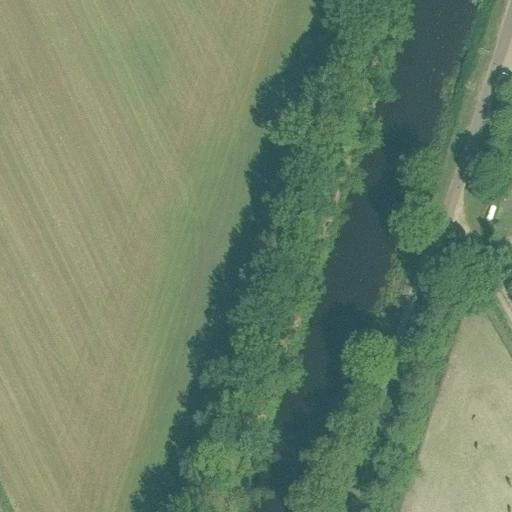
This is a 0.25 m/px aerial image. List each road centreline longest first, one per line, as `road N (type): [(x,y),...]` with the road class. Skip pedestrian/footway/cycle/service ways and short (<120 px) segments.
road 1 (unclassified): [(354,511),(511,22)]
road 2 (track): [(452,209),(511,314)]
